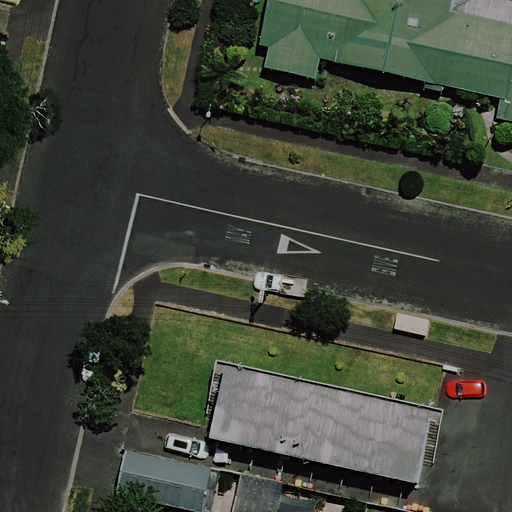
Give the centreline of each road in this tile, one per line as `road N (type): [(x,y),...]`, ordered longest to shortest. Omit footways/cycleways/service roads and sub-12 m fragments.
road 1 (residential): [(80,178),(511,274)]
road 2 (residential): [(6,511),(80,178)]
road 3 (residential): [(80,178),(122,0)]
